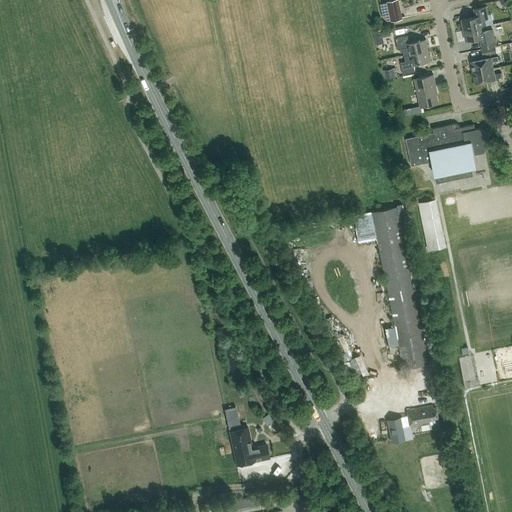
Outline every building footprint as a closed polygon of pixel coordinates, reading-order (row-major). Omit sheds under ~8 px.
[(387,22),(403,18),(398,0),(391,0),(380,2),(384,17),(386,20),(387,22)] [(462,19),(465,30),(483,26),(486,25),(485,21),(489,20),(486,6),(475,8),(476,16),(462,19)] [(482,48),(497,45),(493,29),(484,31),(483,26),(465,30),(467,40),(480,38),(482,48)] [(381,31),(374,32),(376,40),(383,39),(381,31)] [(403,48),(404,55),(428,50),(426,39),(409,42),(408,35),(396,38),(398,49),(403,48)] [(482,49),(483,55),(497,52),(496,46),(482,49)] [(428,50),(404,55),(405,61),(401,62),(403,74),(415,71),(414,64),(431,60),(428,50)] [(471,61),(474,72),(493,68),(492,62),(499,61),(498,56),(491,57),(471,61)] [(398,76),(396,68),(382,70),(384,78),(398,76)] [(493,68),(474,72),(476,83),(496,79),(495,78),(503,77),(502,72),(494,74),(493,68)] [(421,106),(438,102),(436,90),(437,89),(434,74),(415,78),(421,106)] [(454,123),(433,127),(434,132),(406,138),(412,165),(432,161),(437,182),(473,175),(472,167),(477,166),(475,154),(484,152),(490,143),(488,133),(479,127),(475,128),(474,124),(460,127),(460,124),(457,123),(454,123)] [(436,199),(418,202),(428,250),(446,247),(436,199)] [(428,363),(396,207),(370,212),(402,368),(428,363)] [(412,248),(418,247),(416,231),(410,231),(412,248)] [(218,318),(220,326),(226,325),(223,312),(217,314),(215,305),(209,306),(212,319),(218,318)] [(428,421),(438,419),(435,407),(432,408),(432,405),(406,410),(410,427),(429,424),(428,421)] [(236,407),(225,409),(229,429),(240,426),(236,407)] [(383,423),(376,424),(380,443),(388,441),(392,463),(422,457),(417,428),(400,431),(397,415),(382,417),(383,423)] [(255,461),(255,460),(269,457),(266,445),(251,448),(247,427),(236,429),(238,437),(231,438),(236,465),(255,461)] [(259,506),(258,496),(209,504),(209,511),(233,511),(233,510),(259,506)]
